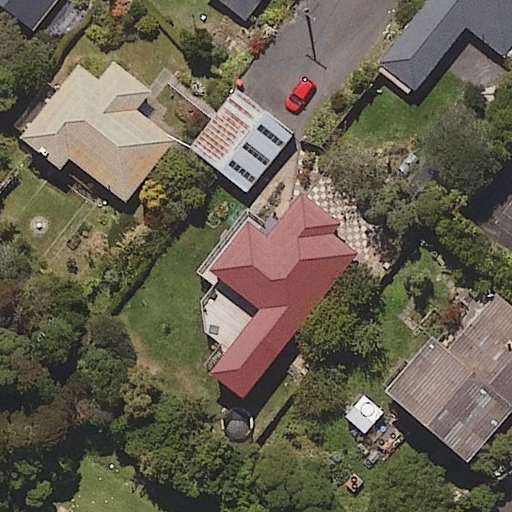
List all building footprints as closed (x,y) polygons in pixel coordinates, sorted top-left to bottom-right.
[(0,0),(37,28),(59,0),(0,0)] [(227,0),(251,20),(267,0),(227,0)] [(511,0),(427,0),(379,62),(416,90),(466,27),(504,57),(511,46),(511,0)] [(154,90),(119,61),(103,81),(83,65),(25,136),(63,166),(72,155),(127,200),(176,141),(138,110),(154,90)] [(297,131),(241,88),(194,149),(250,192),(297,131)] [(368,242),(307,195),(273,239),(252,223),(216,269),(230,280),(201,316),(236,343),(215,369),(249,395),(368,242)] [(511,303),(501,294),(455,348),(439,335),(394,388),(477,458),(511,416),(511,303)]
